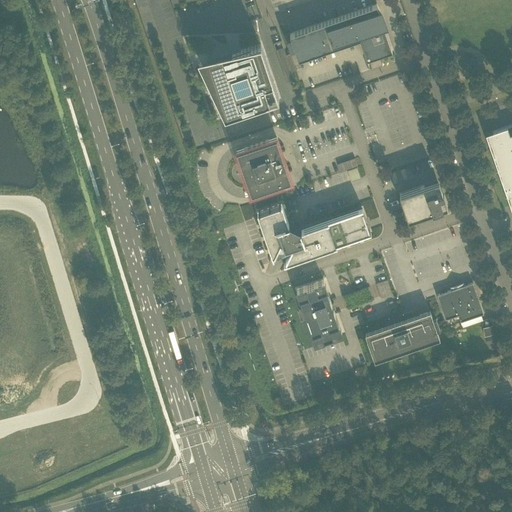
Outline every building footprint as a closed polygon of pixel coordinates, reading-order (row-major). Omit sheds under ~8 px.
[(291,37),(287,39),(290,50),(295,48),(299,59),(360,38),(365,52),(367,58),(374,56),(392,49),(384,25),(388,24),(382,6),(378,8),(376,4),(373,5),(290,34),(291,37)] [(261,44),(248,48),(200,59),(206,75),(225,116),(279,97),(261,44)] [(281,47),(276,49),(287,81),(292,79),(294,79),(283,46),(281,47)] [(511,123),(486,133),(511,209),(511,123)] [(277,136),(236,150),(251,193),(291,179),(277,136)] [(349,168),(352,179),(362,176),(356,157),(338,163),(340,171),(349,168)] [(447,205),(444,194),(439,180),(424,185),(400,193),(408,219),(447,205)] [(282,202),(257,211),(273,257),(275,253),(278,261),(286,258),(284,262),(370,232),(369,228),(366,218),(362,208),(301,228),(289,222),(287,216),(286,215),(282,202)] [(382,296),(393,292),(388,278),(377,282),(382,296)] [(324,279),(297,289),(315,341),(342,332),(334,308),(336,308),(334,302),(332,302),(324,279)] [(454,288),(437,294),(445,319),(458,314),(460,321),(461,324),(462,327),(483,320),(481,314),(484,313),(473,282),(461,286),(460,283),(453,286),(454,288)] [(421,317),(369,335),(377,356),(436,336),(427,312),(420,315),(421,317)] [(487,344),(495,344),(495,326),(486,326),(487,344)]
